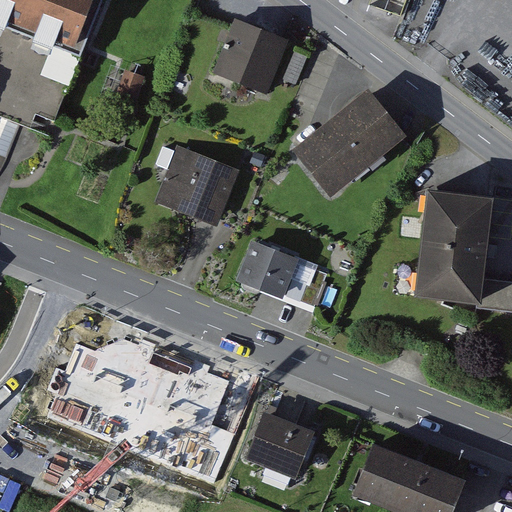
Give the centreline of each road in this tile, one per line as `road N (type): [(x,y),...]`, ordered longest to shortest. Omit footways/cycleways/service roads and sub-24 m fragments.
road 1 (residential): [(511,446),(0,242)]
road 2 (tertiary): [(511,160),(298,0)]
